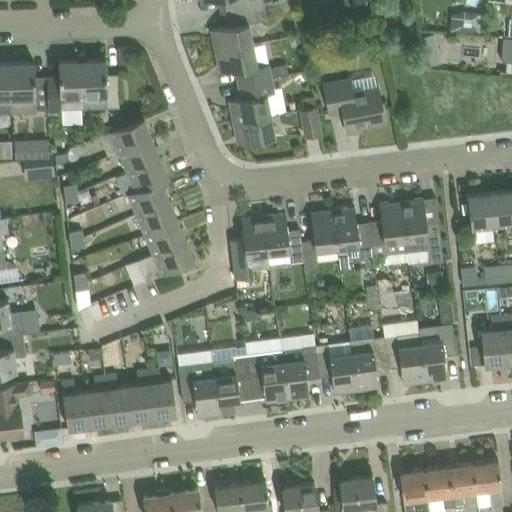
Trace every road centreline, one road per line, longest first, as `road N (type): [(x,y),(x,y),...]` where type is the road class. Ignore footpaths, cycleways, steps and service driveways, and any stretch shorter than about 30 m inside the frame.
road 1 (residential): [(511,413),(0,476)]
road 2 (residential): [(159,25),(219,170),(251,181),(511,150)]
road 3 (residential): [(0,31),(159,25)]
